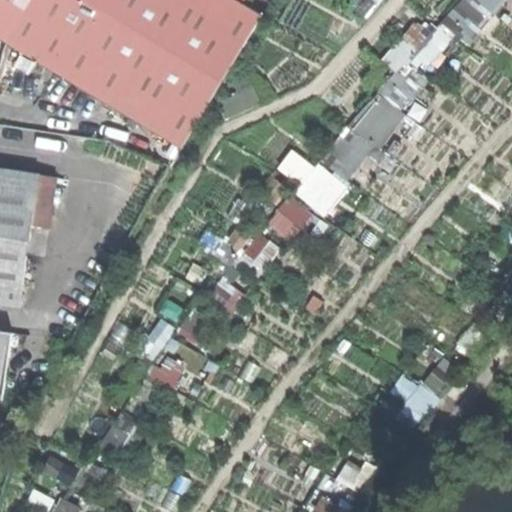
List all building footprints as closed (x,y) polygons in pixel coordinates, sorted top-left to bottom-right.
[(0,0),(0,37),(8,42),(32,0),(0,0)] [(32,0),(8,42),(183,147),(262,15),(244,4),(237,0),(32,0)] [(466,42),(507,0),(463,0),(443,20),(466,42)] [(327,162),(352,181),(458,46),(420,17),(387,59),(400,69),(327,162)] [(283,166),(306,184),(299,193),(330,215),(352,186),(298,146),(283,166)] [(0,166),(0,302),(23,306),(35,223),(52,225),(58,175),(0,166)] [(115,231),(130,240),(162,184),(146,175),(115,231)] [(295,241),(318,214),(294,194),(271,222),(295,241)] [(230,241),(265,271),(284,248),(263,230),(255,239),(242,228),(230,241)] [(0,330),(0,398),(6,400),(15,333),(0,330)] [(415,424),(465,383),(449,364),(399,405),(415,424)] [(120,413),(107,446),(125,453),(139,420),(120,413)] [(63,496),(57,511),(81,511),(85,503),(63,496)]
